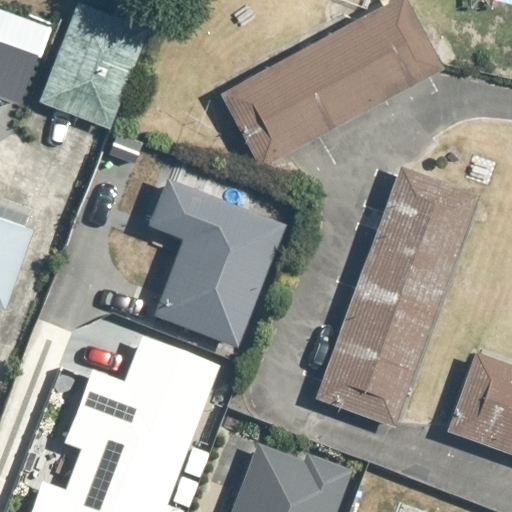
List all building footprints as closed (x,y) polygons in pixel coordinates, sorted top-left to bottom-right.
[(441,72),(402,0),(387,0),(208,91),(253,171),(441,72)] [(140,27),(67,2),(32,102),(105,127),(140,27)] [(477,195),(389,168),(313,406),(390,432),(477,195)] [(285,222),(170,179),(148,232),(184,245),(155,320),(240,351),(285,222)] [(0,312),(29,237),(0,225),(0,312)] [(164,511),(160,510),(212,370),(139,344),(123,386),(89,374),(63,444),(80,450),(64,494),(40,485),(30,511),(164,511)] [(446,443),(511,464),(511,371),(476,358),(446,443)] [(333,511),(347,478),(254,447),(229,511),(333,511)]
